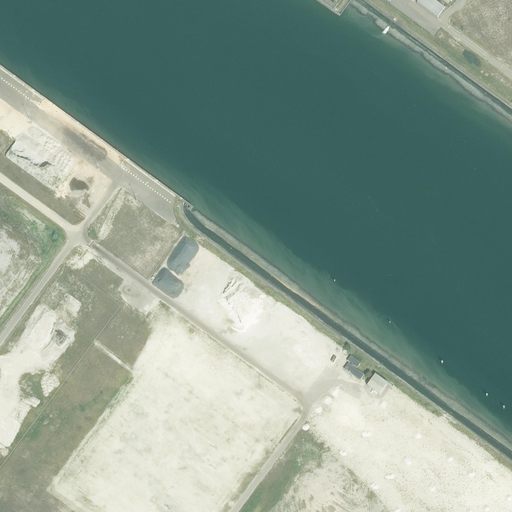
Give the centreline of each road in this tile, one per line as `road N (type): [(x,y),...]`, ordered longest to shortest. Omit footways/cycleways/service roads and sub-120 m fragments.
road 1 (unclassified): [(232,511),(308,406),(76,234)]
road 2 (unknown): [(0,78),(117,164),(115,183),(76,234)]
road 3 (unclassified): [(0,339),(76,234)]
